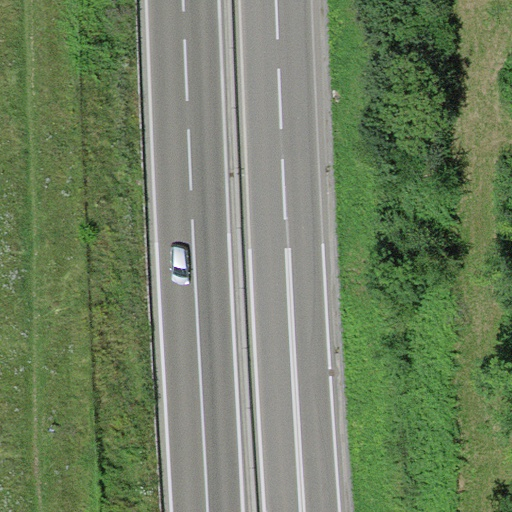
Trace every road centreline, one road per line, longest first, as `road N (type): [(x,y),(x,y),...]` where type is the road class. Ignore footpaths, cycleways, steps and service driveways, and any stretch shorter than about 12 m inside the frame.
road 1 (track): [(20,0),(18,177),(32,511)]
road 2 (motorway): [(182,0),(203,422)]
road 3 (motorway): [(297,418),(276,0)]
